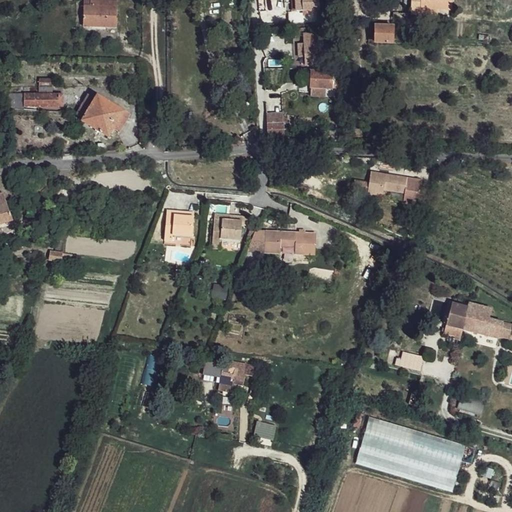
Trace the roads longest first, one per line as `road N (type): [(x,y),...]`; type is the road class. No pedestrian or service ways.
road 1 (unclassified): [(511,157),(261,146),(0,169)]
road 2 (track): [(495,511),(358,474),(345,483),(335,511)]
road 3 (track): [(243,404),(245,451),(288,457),(302,473),(294,511)]
